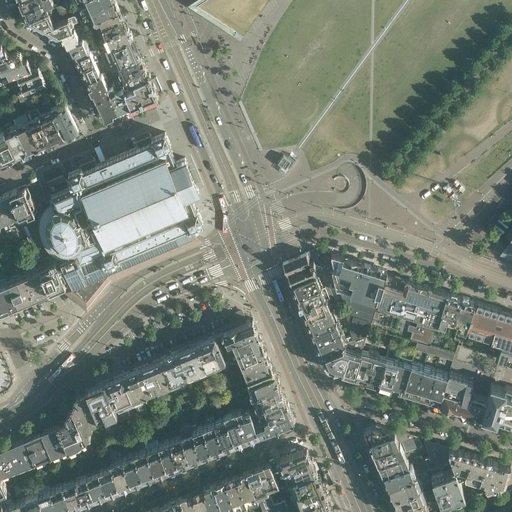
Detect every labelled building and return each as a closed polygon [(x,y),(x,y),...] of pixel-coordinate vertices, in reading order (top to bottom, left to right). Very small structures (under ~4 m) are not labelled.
[(19,0),(24,8),(41,0),(19,0)] [(49,9),(46,4),(52,1),(51,0),(41,0),(24,8),(28,18),(49,9)] [(83,10),(105,0),(85,0),(79,3),(83,10)] [(92,19),(94,19),(120,7),(116,0),(105,0),(83,10),(84,13),(85,12),(85,13),(87,13),(90,13),(92,19)] [(271,0),(195,0),(188,4),(214,23),(240,41),(242,38),(243,39),(243,38),(271,0)] [(103,25),(124,16),(120,7),(94,19),(95,22),(96,23),(97,23),(98,23),(100,22),(101,26),(103,25)] [(57,22),(51,8),(49,9),(28,18),(28,19),(40,25),(40,26),(45,29),(57,35),(60,34),(74,27),(80,25),(75,13),(57,22)] [(128,26),(124,16),(103,25),(107,35),(128,26)] [(111,47),(133,37),(128,26),(107,35),(101,38),(97,28),(92,30),(101,51),(111,47)] [(80,40),(74,27),(60,34),(63,42),(65,41),(66,45),(69,44),(80,40)] [(137,47),(133,37),(111,47),(116,56),(137,47)] [(90,49),(88,44),(85,45),(83,38),(80,40),(69,44),(72,53),(74,52),(76,55),(90,49)] [(0,57),(9,54),(5,47),(4,48),(2,43),(0,44),(0,57)] [(97,46),(90,49),(76,55),(80,63),(82,67),(95,61),(99,60),(96,54),(100,53),(97,46)] [(114,67),(120,65),(136,58),(141,56),(137,47),(116,56),(113,57),(115,61),(113,64),(114,67)] [(0,67),(24,60),(20,52),(17,51),(9,54),(0,57),(0,67)] [(149,75),(143,61),(141,56),(136,58),(120,65),(129,84),(149,75)] [(32,68),(27,58),(24,60),(0,67),(0,72),(6,70),(9,76),(12,75),(32,68)] [(101,73),(95,61),(82,67),(86,75),(88,79),(101,73)] [(20,82),(42,73),(38,65),(32,68),(12,75),(13,77),(14,77),(16,78),(18,78),(20,82)] [(19,94),(46,83),(42,73),(20,82),(21,87),(20,87),(20,90),(18,91),(19,94)] [(105,88),(104,85),(106,83),(105,82),(110,80),(109,76),(104,78),(102,73),(101,73),(88,79),(97,98),(104,95),(102,90),(105,88)] [(156,96),(157,93),(157,92),(162,90),(156,77),(151,79),(149,75),(129,84),(115,90),(113,85),(108,87),(119,112),(156,96)] [(119,112),(108,87),(105,88),(102,90),(104,95),(97,98),(104,114),(105,117),(119,112)] [(79,129),(67,104),(65,100),(50,107),(52,109),(64,135),(70,133),(79,129)] [(64,135),(52,109),(40,114),(53,140),(64,135)] [(53,140),(40,114),(38,110),(32,112),(34,116),(28,119),(41,145),(53,140)] [(41,145),(28,119),(27,118),(15,123),(29,150),(41,145)] [(29,150),(15,123),(3,128),(16,155),(29,150)] [(16,155),(3,128),(0,129),(0,150),(4,160),(16,155)] [(206,229),(200,215),(199,215),(192,197),(200,193),(186,162),(178,165),(171,147),(172,146),(165,132),(152,137),(151,133),(136,139),(138,144),(96,161),(94,157),(80,163),(81,167),(67,173),(72,186),(50,195),(46,197),(39,200),(44,212),(40,220),(41,235),(46,246),(55,257),(64,259),(66,264),(62,266),(66,276),(67,275),(68,275),(69,275),(70,275),(71,276),(72,276),(72,277),(73,278),(73,279),(73,280),(73,281),(73,282),(72,282),(72,283),(71,283),(71,284),(70,284),(69,284),(70,286),(67,287),(58,291),(73,305),(83,313),(99,294),(114,276),(203,238),(192,235),(205,229),(206,229)] [(286,175),(298,159),(290,153),(287,157),(283,154),(278,162),(282,165),(279,169),(284,173),(286,175)] [(55,185),(66,180),(64,174),(46,182),(50,191),(57,189),(55,185)] [(44,211),(39,200),(46,197),(39,179),(37,179),(30,182),(30,183),(29,183),(28,183),(27,183),(8,191),(0,194),(0,222),(6,219),(9,226),(18,222),(19,226),(28,222),(29,225),(38,221),(36,215),(44,211)] [(511,241),(508,244),(510,246),(507,249),(505,249),(502,251),(511,253),(511,241)] [(323,271),(334,266),(332,257),(329,258),(328,256),(324,258),(325,259),(324,260),(323,259),(319,261),(313,248),(306,251),(283,261),(286,268),(285,268),(289,277),(292,284),(293,284),(323,271)] [(360,335),(370,331),(371,326),(370,326),(379,299),(387,273),(388,270),(331,252),(331,253),(332,257),(334,266),(337,279),(351,338),(351,340),(360,335)] [(67,275),(66,276),(62,266),(61,266),(58,259),(50,263),(50,265),(41,269),(51,292),(69,284),(70,284),(71,284),(71,283),(72,283),(72,282),(73,282),(73,281),(73,280),(73,279),(73,278),(72,277),(72,276),(71,276),(70,275),(69,275),(68,275),(67,275)] [(320,281),(327,278),(329,283),(337,279),(334,266),(323,271),(293,284),(298,295),(322,285),(320,281)] [(51,292),(41,269),(25,276),(34,299),(51,292)] [(437,321),(447,291),(432,286),(407,278),(406,279),(387,273),(379,299),(398,306),(424,315),(424,317),(437,321)] [(34,299),(25,276),(8,283),(18,306),(34,299)] [(18,306),(8,283),(0,286),(0,313),(3,312),(6,311),(11,309),(18,306)] [(326,297),(322,285),(298,295),(297,296),(298,296),(302,307),(326,297)] [(442,333),(447,318),(453,320),(461,295),(447,290),(447,291),(437,321),(434,331),(435,331),(430,344),(443,348),(446,339),(440,337),(441,333),(442,333)] [(462,339),(475,299),(461,295),(453,320),(460,322),(455,336),(462,339)] [(331,309),(326,297),(302,307),(307,318),(307,319),(307,318),(331,309)] [(511,310),(475,299),(462,339),(461,344),(477,348),(482,333),(511,341),(511,310)] [(245,316),(242,309),(235,312),(238,320),(245,316)] [(335,319),(331,309),(307,318),(312,329),(335,319)] [(267,350),(262,339),(257,329),(258,329),(255,323),(253,318),(227,328),(227,329),(216,334),(225,358),(226,359),(237,362),(241,361),(266,350),(267,350)] [(340,330),(335,319),(312,329),(316,340),(340,330)] [(345,343),(340,330),(316,340),(321,353),(342,344),(345,343)] [(225,358),(216,334),(197,342),(209,371),(217,368),(216,365),(222,363),(221,360),(225,358)] [(428,351),(430,344),(418,340),(416,347),(428,351)] [(209,371),(197,342),(178,349),(188,373),(193,371),(194,374),(200,372),(201,375),(209,371)] [(341,371),(348,350),(344,349),(342,344),(321,353),(326,364),(329,367),(328,371),(329,373),(337,376),(339,370),(341,371)] [(441,355),(443,348),(430,344),(428,351),(441,355)] [(354,374),(360,355),(361,350),(356,348),(355,352),(348,350),(341,371),(342,371),(340,379),(349,381),(351,374),(354,374)] [(454,351),(443,348),(441,355),(452,358),(454,351)] [(188,373),(178,349),(160,357),(172,387),(180,383),(179,381),(185,378),(183,375),(188,373)] [(366,378),(374,351),(369,349),(369,352),(361,350),(360,355),(354,374),(366,378)] [(245,371),(271,360),(266,350),(241,361),(245,371)] [(378,382),(386,357),(379,355),(379,352),(374,351),(366,378),(378,382)] [(172,387),(160,357),(141,365),(151,389),(156,387),(157,390),(163,387),(164,390),(172,387)] [(390,386),(399,358),(394,357),(393,359),(386,357),(378,382),(390,386)] [(403,389),(410,365),(403,362),(404,360),(399,358),(390,386),(403,389)] [(247,383),(275,372),(271,360),(245,371),(247,377),(240,379),(242,385),(247,383)] [(415,393),(424,364),(412,360),(410,365),(403,389),(415,393)] [(427,397),(436,367),(424,364),(415,393),(427,397)] [(151,389),(141,365),(123,373),(135,402),(143,399),(142,396),(147,394),(146,391),(151,389)] [(440,401),(449,371),(436,367),(427,397),(440,401)] [(488,393),(471,387),(473,378),(449,370),(449,371),(440,401),(482,414),(488,393)] [(252,395),(280,383),(275,372),(247,383),(251,390),(250,391),(252,395)] [(135,402),(123,373),(104,381),(114,405),(120,419),(129,416),(125,407),(135,402)] [(240,379),(238,373),(232,376),(234,382),(240,379)] [(114,405),(104,381),(86,388),(86,390),(98,418),(101,427),(120,419),(114,405)] [(285,395),(280,383),(252,395),(256,402),(254,403),(256,406),(258,406),(285,395)] [(511,386),(506,385),(506,387),(491,383),(488,393),(482,414),(496,418),(497,416),(511,420),(511,386)] [(98,418),(86,390),(79,393),(77,394),(76,396),(77,398),(77,399),(76,399),(75,402),(74,403),(72,406),(85,438),(87,437),(91,435),(87,426),(91,425),(90,421),(98,418)] [(290,406),(285,395),(258,406),(256,406),(255,406),(254,406),(257,414),(258,413),(260,418),(290,406)] [(85,438),(72,406),(72,407),(72,408),(70,411),(70,412),(70,411),(68,412),(66,415),(67,415),(67,416),(68,416),(69,419),(58,424),(68,449),(82,443),(85,450),(91,447),(87,437),(85,438)] [(258,433),(253,421),(247,406),(240,409),(240,408),(236,409),(247,437),(258,433)] [(258,433),(293,420),(295,417),(290,406),(260,418),(253,421),(258,433)] [(247,437),(236,409),(231,411),(232,412),(225,415),(226,417),(235,442),(247,437)] [(235,442),(226,417),(215,422),(224,446),(235,442)] [(224,446),(215,422),(203,426),(213,450),(224,446)] [(368,438),(394,430),(394,428),(374,422),(364,426),(368,438)] [(68,449),(58,424),(43,431),(52,455),(60,452),(61,454),(69,451),(68,449)] [(213,450),(203,426),(192,430),(202,455),(213,450)] [(422,445),(419,436),(394,428),(394,430),(368,438),(378,461),(402,452),(422,445)] [(52,455),(43,431),(43,430),(26,437),(35,461),(44,458),(45,461),(53,457),(52,455)] [(202,455),(192,430),(181,435),(191,459),(202,455)] [(191,459),(181,435),(170,439),(179,464),(191,459)] [(35,461),(26,437),(9,445),(18,468),(27,464),(28,467),(36,464),(35,461)] [(454,464),(448,449),(450,445),(423,437),(428,453),(423,454),(430,473),(449,466),(454,464)] [(179,464),(170,439),(158,443),(168,468),(179,464)] [(168,468),(158,443),(146,448),(156,473),(168,468)] [(18,468),(9,445),(0,448),(0,470),(1,474),(10,471),(11,474),(19,470),(18,468)] [(478,479),(486,457),(450,445),(448,449),(454,464),(458,476),(465,473),(465,474),(478,479)] [(284,470),(312,459),(307,446),(270,461),(275,474),(284,470)] [(156,473),(146,448),(134,453),(143,477),(156,473)] [(409,462),(407,457),(404,458),(402,452),(378,461),(383,472),(409,462)] [(143,477),(134,453),(122,458),(131,482),(143,477)] [(505,481),(510,464),(486,457),(478,479),(480,485),(485,483),(487,488),(505,481)] [(131,482),(122,458),(110,462),(111,465),(120,487),(131,482)] [(290,481),(317,470),(312,459),(284,470),(289,481),(290,481)] [(280,485),(275,474),(270,461),(247,469),(258,500),(261,506),(272,502),(268,490),(280,485)] [(415,474),(410,462),(409,462),(383,472),(388,484),(415,474)] [(465,495),(458,476),(454,464),(449,466),(450,468),(443,470),(443,471),(454,500),(465,495)] [(120,487),(111,465),(99,470),(107,491),(120,487)] [(258,500),(247,469),(236,474),(245,498),(251,496),(253,502),(258,500)] [(107,491),(99,470),(87,475),(95,496),(107,491)] [(322,483),(317,470),(290,481),(292,485),(296,484),(299,492),(322,483)] [(454,500),(443,471),(431,475),(433,480),(435,487),(442,504),(454,500)] [(420,485),(424,483),(420,472),(415,474),(388,484),(392,495),(393,495),(420,485)] [(245,498),(236,474),(225,478),(234,503),(240,500),(242,506),(247,504),(245,498)] [(95,496),(87,475),(74,479),(83,501),(95,496)] [(234,503),(225,478),(213,482),(222,507),(228,505),(230,510),(236,508),(234,503)] [(83,501),(74,479),(62,484),(71,506),(83,501)] [(224,511),(222,507),(213,482),(202,487),(211,511),(217,509),(218,511),(224,511)] [(327,493),(322,483),(299,492),(295,493),(297,498),(300,497),(302,503),(327,494),(327,493)] [(71,506),(62,484),(50,488),(58,510),(71,506)] [(424,497),(420,485),(393,495),(397,507),(398,506),(424,497)] [(211,511),(202,487),(191,491),(199,511),(211,511)] [(54,511),(58,510),(50,488),(39,493),(46,511),(54,511)] [(199,511),(191,491),(180,495),(186,511),(199,511)] [(331,504),(336,502),(331,492),(327,493),(327,494),(302,503),(300,504),(302,509),(304,508),(305,511),(314,511),(332,505),(332,504),(331,504)] [(440,504),(436,492),(424,497),(429,509),(440,504)] [(46,511),(39,493),(27,497),(32,511),(46,511)] [(186,511),(180,495),(168,500),(172,511),(186,511)] [(32,511),(27,497),(15,502),(18,511),(32,511)] [(419,511),(429,509),(424,497),(398,506),(399,511),(419,511)] [(172,511),(168,500),(156,504),(159,511),(172,511)] [(262,511),(279,511),(289,508),(286,501),(274,505),(274,507),(262,511)] [(18,511),(15,502),(5,506),(5,508),(6,511),(18,511)]
